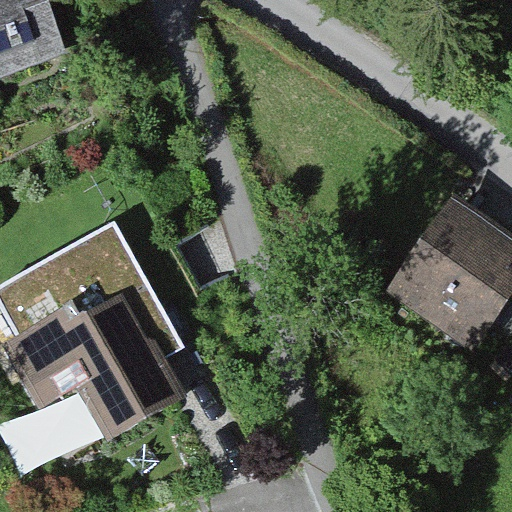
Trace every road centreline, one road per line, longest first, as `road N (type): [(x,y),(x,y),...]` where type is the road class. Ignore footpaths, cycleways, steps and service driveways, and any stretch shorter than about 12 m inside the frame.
road 1 (track): [(337,511),(168,0)]
road 2 (residential): [(511,170),(265,0)]
